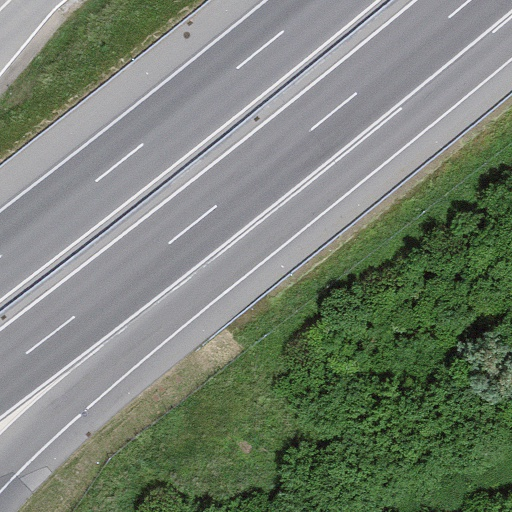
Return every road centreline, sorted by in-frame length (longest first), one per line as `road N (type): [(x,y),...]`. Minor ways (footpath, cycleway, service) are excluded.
road 1 (motorway): [(320,0),(0,254)]
road 2 (motorway): [(199,222),(472,0)]
road 3 (motorway): [(0,462),(199,222)]
road 4 (motorway): [(0,375),(199,222)]
